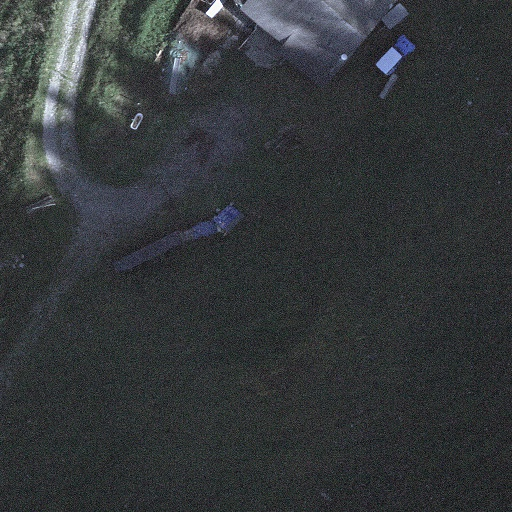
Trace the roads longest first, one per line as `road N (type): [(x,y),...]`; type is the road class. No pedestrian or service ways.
road 1 (track): [(88,0),(53,119),(73,175),(97,188),(143,177),(191,144),(242,90)]
road 2 (track): [(97,188),(34,337),(0,386)]
